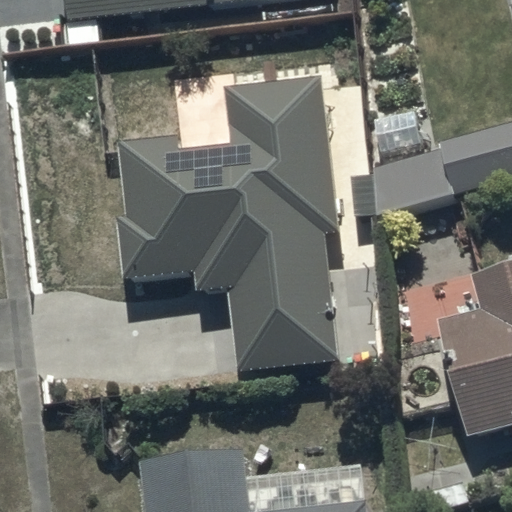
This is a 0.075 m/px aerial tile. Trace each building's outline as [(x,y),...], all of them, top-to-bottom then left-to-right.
[(66,0),(69,21),(266,0),(66,0)] [(342,232),(323,70),(226,82),(234,144),(182,150),(180,135),(117,143),(126,218),(120,219),(127,281),(194,273),(197,296),(231,292),(241,373),(344,360),(329,234),(342,232)] [(511,123),(440,140),(442,150),(370,167),(382,215),(511,184),(511,123)] [(489,310),(449,321),(477,428),(511,418),(511,263),(479,272),(489,310)] [(145,511),(372,511),(372,506),(310,511),(251,511),(244,447),(140,458),(145,511)]
